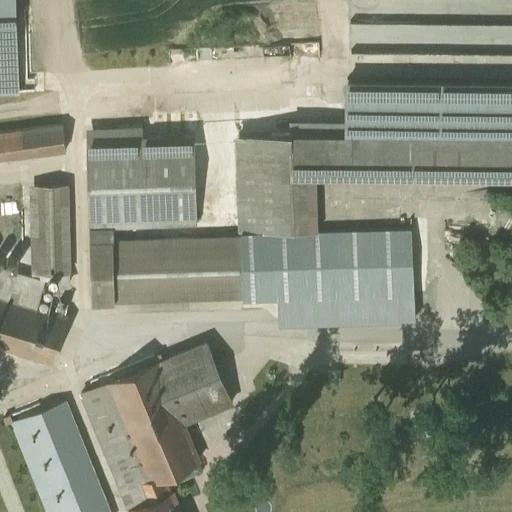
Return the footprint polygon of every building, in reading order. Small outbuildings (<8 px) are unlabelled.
[(15,0),(0,0),(0,89),(18,89),(15,0)] [(511,80),(347,78),(346,133),(511,135),(511,80)] [(63,123),(0,131),(0,156),(66,148),(63,123)] [(290,133),(142,137),(142,126),(117,127),(117,138),(88,139),(92,298),(279,293),(280,320),(414,316),(411,223),(273,226),(272,170),(291,170),(290,133)] [(511,135),(346,133),(290,133),(291,170),(496,172),(511,170),(511,135)] [(67,184),(35,184),(38,270),(69,269),(67,184)] [(22,211),(0,210),(0,245),(22,246),(22,211)] [(44,281),(0,267),(0,292),(37,303),(44,281)] [(37,303),(0,292),(0,343),(53,360),(67,312),(37,303)] [(207,340),(81,391),(122,489),(163,472),(199,458),(183,420),(232,399),(207,340)] [(110,511),(65,397),(12,419),(49,511),(110,511)] [(163,472),(122,489),(130,508),(131,508),(132,511),(181,511),(172,489),(170,490),(163,472)]
